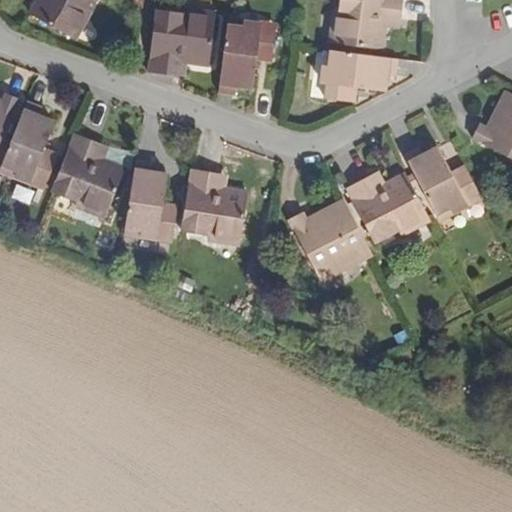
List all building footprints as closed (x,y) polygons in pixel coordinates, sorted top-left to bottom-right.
[(100,0),(48,0),(39,16),(79,39),(94,11),(100,0)] [(401,22),(403,0),(341,0),(340,9),(336,42),(381,49),(385,28),(387,20),(401,22)] [(336,42),(340,9),(335,9),(330,41),(336,42)] [(83,42),(100,15),(94,11),(79,39),(83,42)] [(186,23),(187,15),(160,12),(150,77),(177,81),(180,65),(187,66),(209,69),(215,26),(186,23)] [(215,26),(217,17),(187,15),(186,23),(215,26)] [(385,28),(400,31),(400,26),(401,22),(387,20),(385,28)] [(249,30),(230,26),(229,33),(248,37),(249,30)] [(264,39),(265,33),(249,30),(248,37),(229,33),(226,55),(220,95),(238,98),(239,89),(253,90),(257,65),(259,56),(274,58),(276,42),(264,39)] [(276,42),(277,35),(265,33),(264,39),(276,42)] [(335,54),(327,53),(326,70),(333,71),(335,54)] [(393,78),(396,62),(335,54),(333,71),(326,70),(325,86),(333,87),(331,102),(347,104),(349,88),(357,89),(384,91),(385,86),(386,78),(393,78)] [(257,65),(273,66),(274,58),(259,56),(257,65)] [(185,82),(187,66),(180,65),(177,81),(185,82)] [(331,102),(333,87),(325,86),(323,101),(331,102)] [(347,104),(355,105),(357,89),(349,88),(347,104)] [(511,160),(511,97),(510,97),(502,112),(507,115),(502,123),(510,129),(502,141),(490,135),(482,129),(476,141),(511,160)] [(0,154),(0,155),(21,106),(11,101),(7,110),(1,123),(0,122),(0,154)] [(44,121),(46,113),(30,106),(7,160),(23,168),(19,176),(32,183),(37,175),(50,182),(56,168),(42,161),(46,153),(57,128),(44,121)] [(502,112),(490,135),(502,141),(510,129),(502,123),(507,115),(502,112)] [(94,166),(101,150),(79,138),(54,195),(77,205),(104,216),(119,178),(101,170),(94,166)] [(101,170),(108,154),(101,150),(94,166),(101,170)] [(56,168),(59,160),(46,153),(42,161),(56,168)] [(441,153),(427,160),(424,153),(409,161),(434,213),(449,206),(453,214),(467,207),(463,198),(475,192),(470,180),(457,187),(452,177),(441,153)] [(7,160),(3,169),(19,176),(23,168),(7,160)] [(155,178),(156,168),(139,165),(128,221),(145,225),(142,236),(158,240),(160,230),(174,233),(177,219),(164,216),(166,206),(170,181),(155,178)] [(470,180),(465,171),(452,177),(457,187),(470,180)] [(217,195),(220,180),(194,174),(183,235),(206,240),(237,246),(245,202),(226,197),(217,195)] [(46,190),(50,182),(37,175),(32,183),(46,190)] [(390,187),(383,175),(374,178),(381,191),(390,187)] [(401,231),(428,216),(409,178),(390,187),(381,191),(374,178),(353,190),(379,243),(401,231)] [(226,197),(229,181),(220,180),(217,195),(226,197)] [(467,207),(480,201),(475,192),(463,198),(467,207)] [(101,224),(104,216),(77,205),(74,213),(101,224)] [(177,219),(179,209),(166,206),(164,216),(177,219)] [(434,213),(439,222),(453,214),(449,206),(434,213)] [(335,281),(374,261),(347,208),(333,215),(338,224),(326,230),(329,238),(319,243),(311,226),(308,220),(297,226),(319,273),(329,268),(335,281)] [(333,215),(311,226),(319,243),(329,238),(326,230),(338,224),(333,215)] [(405,239),(433,224),(428,216),(401,231),(405,239)] [(128,221),(126,233),(142,236),(145,225),(128,221)] [(171,242),(174,233),(160,230),(158,240),(171,242)] [(236,253),(237,246),(206,240),(204,247),(236,253)] [(319,273),(325,286),(335,281),(329,268),(319,273)]
